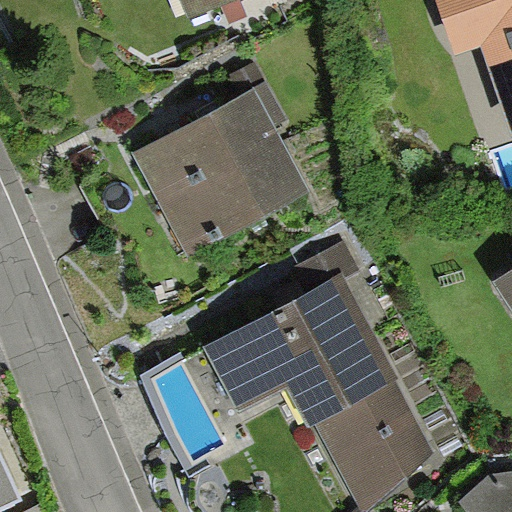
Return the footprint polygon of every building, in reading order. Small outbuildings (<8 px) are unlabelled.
[(511,83),(511,0),(455,0),(471,45),(497,37),(511,83)] [(201,248),(321,182),(266,84),(147,150),(201,248)] [(374,510),(441,445),(352,265),(194,357),(232,423),(305,386),(374,510)] [(0,499),(20,490),(0,445),(0,499)] [(511,511),(511,468),(500,470),(482,485),(496,511),(511,511)]
